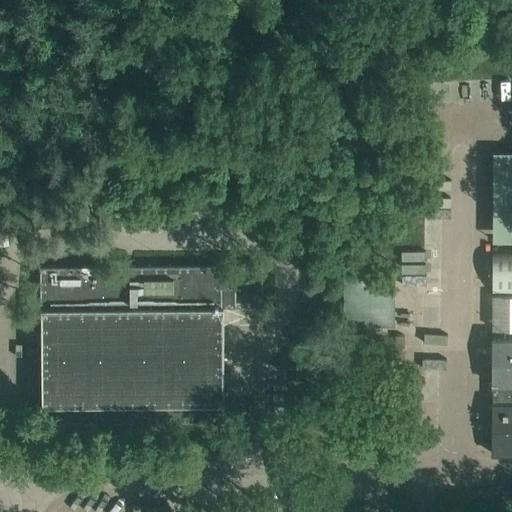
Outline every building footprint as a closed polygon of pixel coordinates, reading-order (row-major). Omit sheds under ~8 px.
[(493,240),(511,239),(511,150),(493,151),(493,240)] [(116,202),(116,214),(134,214),(134,202),(116,202)] [(511,248),(493,249),(492,293),(511,292),(511,248)] [(224,401),(223,309),(223,304),(263,303),(263,264),(134,265),(41,266),(41,277),(41,304),(42,405),(42,420),(224,418),(224,401)] [(395,269),(346,269),(346,324),(395,324),(395,269)] [(511,296),(494,296),(493,328),(511,328),(511,296)] [(405,360),(405,335),(396,335),(396,360),(400,360),(405,360)] [(511,452),(511,337),(493,338),(492,453),(511,452)]
